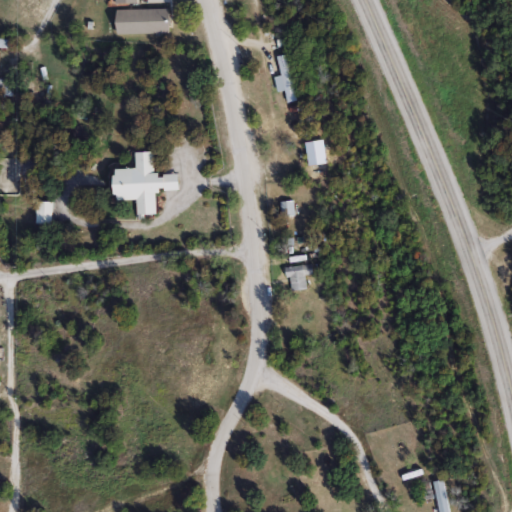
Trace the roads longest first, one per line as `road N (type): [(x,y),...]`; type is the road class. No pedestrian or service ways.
road 1 (residential): [(217,511),(211,479),(227,420),(258,371),(242,165),(224,44),(207,0)]
road 2 (secondary): [(364,0),(463,234),(511,398)]
road 3 (residential): [(253,253),(115,262),(0,281)]
road 4 (residential): [(11,511),(4,281)]
road 5 (residential): [(386,511),(359,446),(258,371)]
